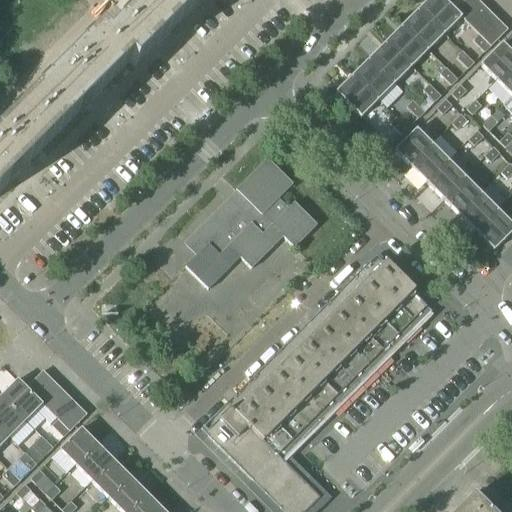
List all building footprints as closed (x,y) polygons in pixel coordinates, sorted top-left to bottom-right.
[(98,33),(129,64),(133,68),(134,68),(186,16),(169,0),(146,0),(106,40),(99,33),(98,33)] [(169,0),(186,16),(202,0),(169,0)] [(440,0),(429,0),(418,11),(443,36),(460,19),(455,15),(447,7),(440,0)] [(453,0),(447,7),(455,15),(470,0),(453,0)] [(481,6),(474,0),(470,0),(455,15),(460,19),(464,23),(481,6)] [(489,15),(481,6),(464,23),(472,32),(489,15)] [(418,11),(401,28),(426,53),(443,36),(418,11)] [(498,23),(489,15),(472,32),(477,37),(481,40),(498,23)] [(506,32),(498,23),(481,40),(489,49),(506,32)] [(401,28),(385,44),(410,69),(426,53),(401,28)] [(98,33),(26,105),(57,135),(129,64),(98,33)] [(489,49),(481,40),(477,37),(471,43),(483,55),(489,49)] [(385,44),(368,61),(393,86),(410,69),(385,44)] [(479,67),(494,82),(511,63),(511,57),(501,46),(479,67)] [(454,60),(466,72),(472,66),(460,54),(454,60)] [(368,61),(353,77),(377,102),(393,86),(368,61)] [(511,63),(494,82),(510,99),(511,96),(511,63)] [(438,76),(450,88),(456,82),(444,70),(438,76)] [(377,102),(353,77),(335,94),(360,119),(377,102)] [(439,98),(428,87),(421,93),(433,105),(439,99),(439,98)] [(449,97),(455,102),(464,94),(458,88),(449,97)] [(444,102),(435,112),(440,117),(450,108),(444,102)] [(405,110),(417,121),(423,115),(411,103),(405,110)] [(473,103),(467,109),(464,112),(470,118),(479,109),(473,103)] [(0,192),(57,135),(26,105),(0,131),(0,192)] [(449,127),(456,133),(465,123),(459,117),(449,127)] [(481,128),(487,134),(496,125),(490,119),(481,128)] [(388,126),(400,138),(406,132),(395,120),(388,126)] [(393,153),(408,168),(429,146),(415,132),(393,153)] [(481,140),(475,134),(466,143),(472,149),(481,140)] [(497,144),(505,152),(511,145),(511,141),(506,135),(497,144)] [(408,168),(424,184),(446,163),(429,146),(408,168)] [(499,158),(492,150),(482,159),(490,167),(499,158)] [(193,235),(182,247),(195,259),(184,269),(207,292),(229,269),(227,267),(236,257),(250,271),(272,248),(270,246),(279,237),(293,251),(315,228),(293,205),(287,211),(276,200),(290,186),(266,162),(236,192),(235,192),(239,196),(229,205),(226,202),(193,235)] [(424,184),(441,201),(462,179),(446,163),(424,184)] [(511,174),(511,170),(508,166),(499,176),(505,182),(511,174)] [(441,201),(457,217),(478,195),(462,179),(441,201)] [(457,217),(474,234),(495,212),(478,195),(457,217)] [(511,228),(495,212),(474,234),(492,252),(511,232),(511,228)] [(374,259),(360,272),(369,281),(387,299),(402,283),(384,265),(382,267),(374,259)] [(360,272),(346,287),(354,295),(372,313),(387,299),(369,281),(360,272)] [(397,309),(411,323),(425,309),(411,295),(413,293),(402,283),(387,299),(397,309)] [(346,287),(330,302),(339,310),(357,328),(372,313),(354,295),(346,287)] [(383,323),(397,337),(411,323),(397,309),(387,299),(372,313),(383,323)] [(330,302),(315,317),(324,326),(342,344),(357,328),(339,310),(330,302)] [(367,339),(381,353),(397,337),(383,323),(372,313),(357,328),(367,339)] [(315,317),(300,332),(309,341),(327,359),(342,344),(324,326),(315,317)] [(352,354),(366,368),(381,353),(367,339),(357,328),(342,344),(352,354)] [(300,332),(285,347),(294,356),(311,374),(327,359),(309,341),(300,332)] [(337,369),(351,383),(366,368),(352,354),(342,344),(327,359),(337,369)] [(285,347),(270,362),(279,370),(297,388),(311,374),(294,356),(285,347)] [(322,384),(335,398),(351,383),(337,369),(327,359),(311,374),(322,384)] [(270,362),(256,376),(264,385),(282,403),(297,388),(279,370),(270,362)] [(41,373),(24,390),(33,399),(50,382),(41,373)] [(307,399),(321,413),(335,398),(322,384),(311,374),(297,388),(307,399)] [(256,376),(240,392),(249,400),(267,418),(282,403),(264,385),(256,376)] [(16,382),(0,398),(25,423),(41,407),(33,399),(24,390),(16,382)] [(58,390),(50,382),(33,399),(41,407),(42,407),(58,390)] [(293,413),(307,427),(321,413),(307,399),(297,388),(282,403),(293,413)] [(67,399),(58,390),(42,407),(50,416),(67,399)] [(240,392),(225,407),(234,415),(252,433),(267,418),(249,400),(240,392)] [(0,398),(0,432),(8,440),(25,423),(0,398)] [(76,407),(67,399),(50,416),(56,422),(59,425),(76,407)] [(277,428),(291,442),(307,427),(293,413),(282,403),(267,418),(277,428)] [(85,417),(76,407),(59,425),(68,434),(85,417)] [(199,432),(250,483),(276,458),(262,444),(252,433),(234,415),(225,407),(199,432)] [(262,444),(276,458),(291,442),(277,428),(267,418),(252,433),(262,444)] [(50,428),(62,440),(68,434),(59,425),(56,422),(50,428)] [(58,452),(73,467),(95,446),(80,431),(58,452)] [(34,445),(46,456),(52,450),(40,438),(34,445)] [(73,467),(90,484),(112,463),(95,446),(73,467)] [(35,467),(24,455),(18,462),(29,473),(35,467)] [(250,483),(273,506),(299,480),(276,458),(250,483)] [(90,484),(106,500),(127,478),(112,463),(90,484)] [(1,478),(13,490),(19,484),(7,472),(1,478)] [(53,488),(44,479),(38,473),(29,481),(35,487),(44,496),(53,488)] [(106,500),(118,511),(126,511),(143,494),(127,478),(106,500)] [(299,480),(273,506),(279,511),(306,511),(318,500),(299,480)] [(24,487),(15,496),(21,502),(30,493),(24,487)] [(44,496),(51,503),(59,494),(53,488),(44,496)] [(126,511),(160,511),(143,494),(126,511)] [(471,497),(456,511),(488,511),(473,496),(471,497)] [(41,511),(45,509),(38,502),(30,511),(41,511)]
